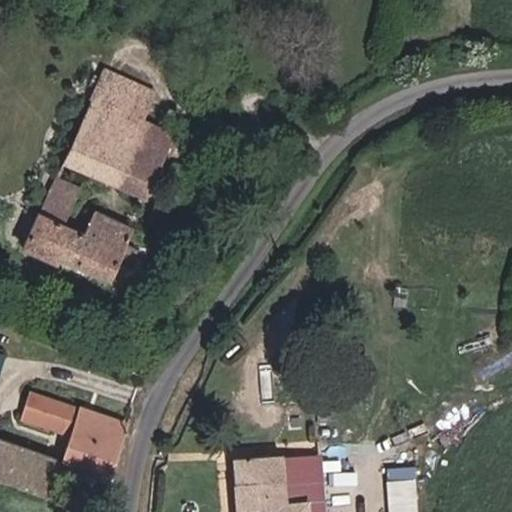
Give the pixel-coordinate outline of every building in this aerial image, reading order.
[(105,75),(68,165),(148,198),(175,132),(145,120),(155,95),(105,75)] [(139,227),(100,210),(91,232),(66,222),(77,196),(52,186),(26,248),(114,285),(139,227)] [(135,423),(37,391),(29,417),(79,433),(71,458),(70,461),(73,462),(117,476),(135,423)] [(0,481),(60,501),(73,462),(70,461),(71,458),(4,436),(0,449),(0,481)] [(320,511),(319,502),(298,504),(295,464),(241,468),(244,511),(320,511)] [(390,465),(389,511),(420,511),(421,466),(390,465)]
